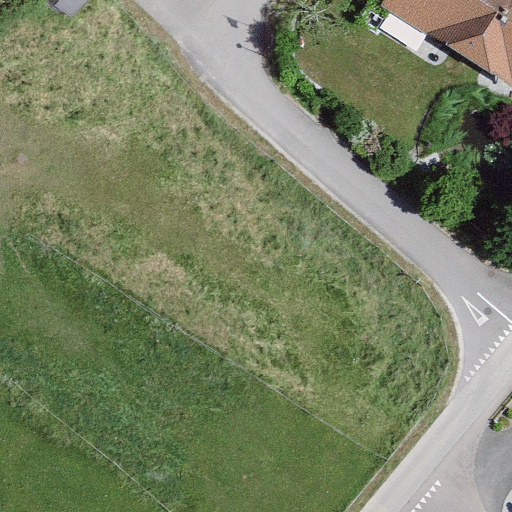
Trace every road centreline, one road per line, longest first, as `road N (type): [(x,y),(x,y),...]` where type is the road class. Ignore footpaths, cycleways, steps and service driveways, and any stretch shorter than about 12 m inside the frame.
road 1 (residential): [(254,0),(241,42),(257,104),(511,323)]
road 2 (residential): [(409,480),(511,363)]
